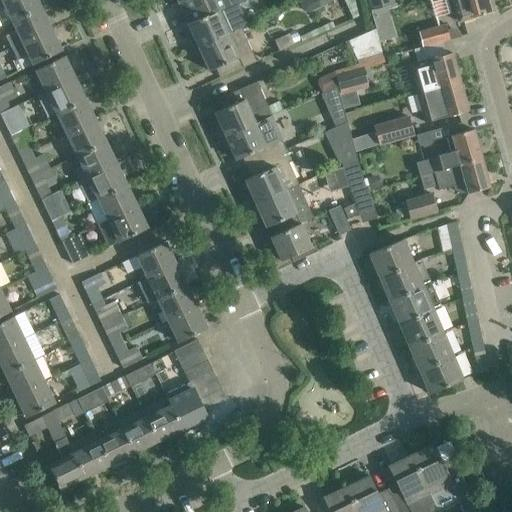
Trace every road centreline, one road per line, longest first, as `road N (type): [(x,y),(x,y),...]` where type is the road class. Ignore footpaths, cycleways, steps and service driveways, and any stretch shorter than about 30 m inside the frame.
road 1 (residential): [(217,463),(241,503),(413,420),(339,258),(242,300)]
road 2 (residential): [(242,300),(108,0)]
road 3 (residential): [(217,463),(263,435),(274,412),(271,361),(242,300)]
road 4 (residential): [(493,355),(473,240),(511,182)]
road 5 (residential): [(511,137),(488,58),(494,34),(511,24)]
